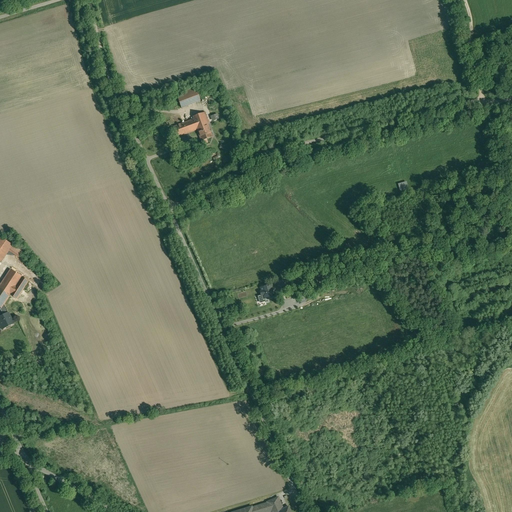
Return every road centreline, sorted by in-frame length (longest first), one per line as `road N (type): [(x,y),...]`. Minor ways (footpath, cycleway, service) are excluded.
road 1 (unclassified): [(511,100),(333,133),(254,162),(169,209)]
road 2 (unclassified): [(169,209),(305,511)]
road 3 (unclassified): [(90,0),(169,209)]
road 4 (track): [(464,0),(473,25),(469,47),(511,196)]
